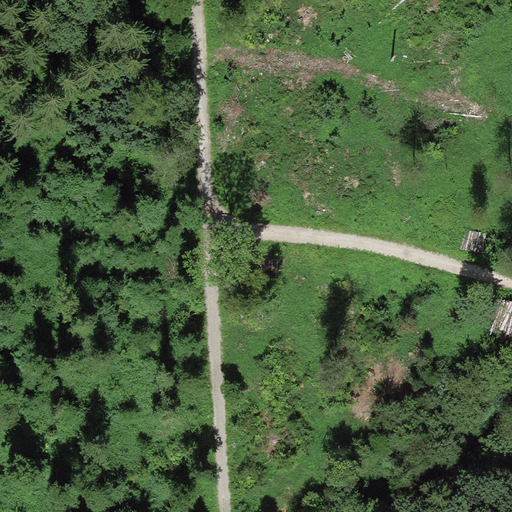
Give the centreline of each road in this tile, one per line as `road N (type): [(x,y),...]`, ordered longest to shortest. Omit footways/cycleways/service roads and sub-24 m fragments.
road 1 (track): [(197,0),(220,511)]
road 2 (track): [(205,205),(264,232),(371,244),(511,282)]
